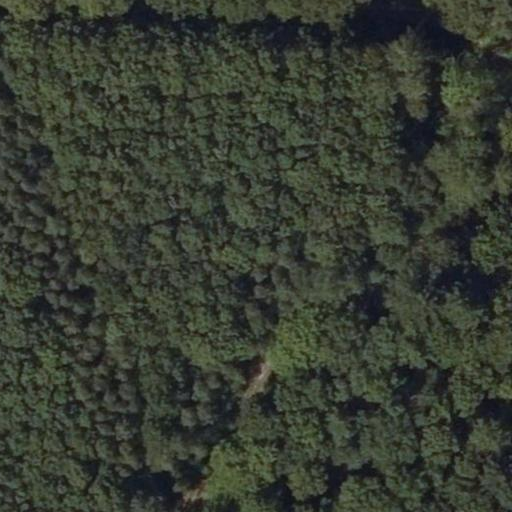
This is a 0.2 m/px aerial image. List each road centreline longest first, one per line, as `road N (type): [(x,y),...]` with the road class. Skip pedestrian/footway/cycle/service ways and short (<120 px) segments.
road 1 (track): [(511,183),(277,331),(228,400),(195,511)]
road 2 (track): [(182,0),(511,10)]
